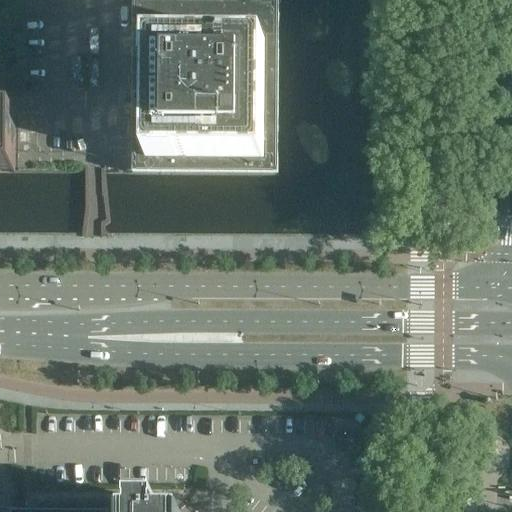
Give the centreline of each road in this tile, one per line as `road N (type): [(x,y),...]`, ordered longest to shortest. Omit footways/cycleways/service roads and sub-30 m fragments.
road 1 (secondary): [(459,288),(0,285)]
road 2 (secondary): [(99,338),(202,354),(511,361)]
road 3 (secondary): [(99,338),(203,323),(511,324)]
